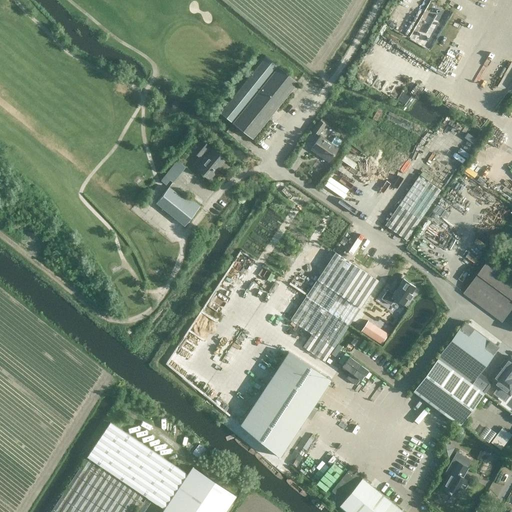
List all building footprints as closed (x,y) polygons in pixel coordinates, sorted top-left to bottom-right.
[(219,113),(232,123),(252,139),(298,82),(278,67),(265,56),(219,113)] [(320,120),(312,131),(318,135),(325,124),(320,120)] [(320,136),(311,149),(328,161),(338,148),(320,136)] [(226,160),(212,149),(211,149),(208,147),(209,146),(202,140),(192,152),(199,158),(204,152),(207,155),(195,169),(209,180),(226,160)] [(185,167),(180,163),(177,160),(164,176),(173,183),(185,167)] [(440,190),(418,175),(398,204),(420,219),(440,190)] [(168,186),(155,203),(184,226),(200,206),(186,195),(183,198),(168,186)] [(398,204),(385,225),(406,239),(420,219),(398,204)] [(335,252),(290,320),(312,334),(303,347),(314,354),(323,341),(334,348),(378,280),(335,252)] [(511,262),(501,254),(496,260),(507,268),(511,262)] [(501,320),(511,306),(511,283),(485,263),(463,291),(501,320)] [(409,294),(413,287),(401,278),(391,293),(386,290),(380,298),(388,304),(392,299),(401,305),(405,298),(407,300),(410,295),(409,294)] [(381,344),(388,334),(368,320),(361,331),(381,344)] [(496,346),(463,321),(436,357),(481,391),(490,380),(477,371),(496,346)] [(288,351),(240,425),(279,457),(330,379),(288,351)] [(511,383),(509,381),(511,377),(511,359),(508,356),(490,380),(507,393),(511,387),(511,383)] [(454,421),(478,391),(434,357),(411,388),(454,421)] [(246,382),(256,390),(264,380),(254,372),(246,382)] [(188,474),(110,422),(86,456),(87,456),(143,495),(164,509),(188,474)] [(511,434),(502,427),(491,442),(501,450),(511,435),(511,434)] [(437,453),(447,458),(451,452),(447,450),(449,445),(443,442),(437,453)] [(477,457),(485,461),(492,448),(484,443),(477,457)] [(199,444),(192,453),(199,458),(206,449),(199,444)] [(87,456),(49,511),(132,511),(144,495),(87,456)] [(462,489),(467,480),(458,476),(464,466),(451,459),(444,472),(447,474),(440,487),(447,491),(446,491),(456,497),(460,488),(462,489)] [(323,480),(337,467),(333,463),(319,476),(323,480)] [(164,509),(161,511),(224,511),(235,495),(193,466),(188,474),(164,509)] [(310,478),(315,469),(309,466),(304,475),(310,478)] [(348,471),(332,491),(343,501),(340,505),(347,511),(403,511),(362,478),(360,480),(348,471)]
